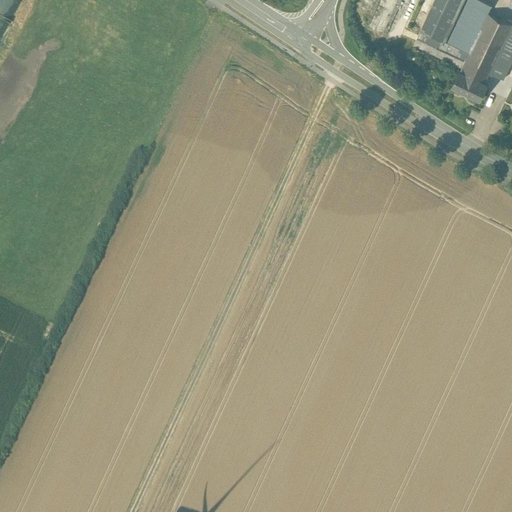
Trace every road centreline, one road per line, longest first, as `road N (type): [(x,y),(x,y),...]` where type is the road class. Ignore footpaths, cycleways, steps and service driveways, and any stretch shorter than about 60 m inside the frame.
road 1 (track): [(331,63),(294,162),(132,511)]
road 2 (tertiary): [(302,45),(511,169)]
